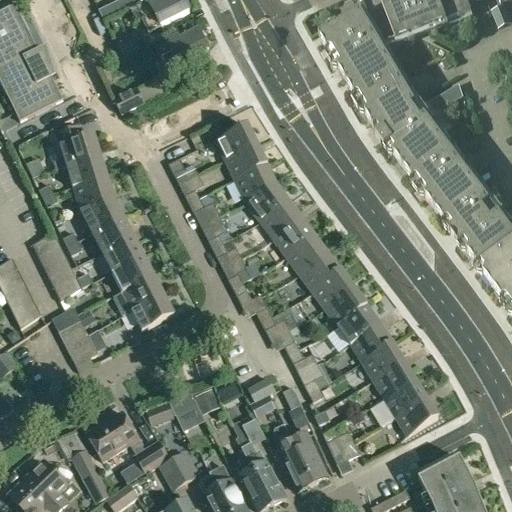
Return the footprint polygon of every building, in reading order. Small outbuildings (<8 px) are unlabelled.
[(160,29),(189,14),(182,0),(181,1),(180,0),(161,0),(149,6),(149,7),(140,12),(150,32),(159,28),(160,29)] [(446,25),(436,0),(378,0),(395,44),(446,25)] [(436,0),(446,25),(471,16),(465,0),(436,0)] [(20,124),(62,103),(52,81),(56,79),(49,55),(46,48),(37,52),(14,7),(0,14),(0,100),(6,97),(20,124)] [(504,8),(490,14),(498,32),(511,27),(504,8)] [(373,131),(379,127),(411,109),(414,107),(359,14),(336,28),(335,27),(326,32),(327,33),(318,38),(327,53),(329,51),(332,52),(336,59),(331,61),(332,63),(337,60),(340,66),(339,69),(337,70),(354,98),(356,97),(359,97),(363,104),(358,107),(359,108),(364,105),(367,111),(366,114),(364,116),(373,131)] [(155,50),(167,74),(208,54),(201,39),(200,40),(197,32),(179,41),(177,38),(166,44),(166,45),(155,50)] [(142,34),(115,47),(122,60),(149,47),(142,34)] [(114,103),(122,118),(143,107),(136,92),(114,103)] [(456,105),(448,93),(441,97),(448,109),(456,105)] [(441,97),(434,102),(441,114),(448,109),(441,97)] [(441,114),(434,102),(427,106),(435,118),(441,114)] [(420,121),(411,109),(379,127),(382,132),(375,138),(384,151),(390,146),(420,121)] [(511,235),(497,216),(493,210),(489,204),(461,168),(424,118),(420,121),(390,146),(395,151),(394,155),(392,156),(412,182),(414,181),(417,181),(421,187),(417,191),(418,192),(422,188),(427,194),(426,197),(424,198),(444,224),(446,223),(449,223),(453,229),(447,234),(452,241),(456,246),(457,248),(464,243),(469,249),(468,252),(466,254),(475,267),(473,268),(474,270),(476,269),(481,276),(482,276),(501,301),(500,302),(506,310),(505,311),(506,312),(507,311),(511,317),(511,235)] [(94,138),(84,141),(80,129),(56,137),(66,171),(101,160),(94,138)] [(215,145),(225,166),(257,150),(247,129),(215,145)] [(267,170),(257,150),(225,166),(235,186),(267,170)] [(101,160),(66,171),(73,193),(108,182),(101,160)] [(179,162),(168,168),(173,177),(184,172),(179,162)] [(267,170),(235,186),(245,207),(276,187),(267,170)] [(114,201),(108,182),(73,193),(80,215),(114,201)] [(289,206),(276,187),(245,207),(259,225),(289,206)] [(43,202),(53,197),(49,188),(38,193),(43,202)] [(184,199),(188,207),(199,202),(195,193),(184,199)] [(53,197),(43,202),(47,210),(58,205),(53,197)] [(123,220),(114,201),(80,215),(91,237),(123,220)] [(188,207),(193,216),(204,210),(199,202),(188,207)] [(259,225),(273,245),(302,223),(289,206),(259,225)] [(133,240),(123,220),(91,237),(101,257),(133,240)] [(273,245),(286,261),(314,239),(302,223),(273,245)] [(38,260),(58,248),(52,236),(32,249),(38,260)] [(67,251),(78,245),(73,237),(63,242),(67,251)] [(208,244),(212,253),(223,247),(218,239),(208,244)] [(314,239),(286,261),(298,278),(327,256),(314,239)] [(143,259),(133,240),(101,257),(111,275),(143,259)] [(78,245),(67,251),(71,259),(82,254),(78,245)] [(223,247),(212,253),(216,261),(227,256),(223,247)] [(58,248),(38,260),(44,272),(64,259),(58,248)] [(298,278),(311,296),(340,274),(327,256),(298,278)] [(64,259),(44,272),(50,284),(70,271),(64,259)] [(143,259),(111,275),(121,295),(153,278),(143,259)] [(0,283),(18,273),(12,261),(0,268),(0,283)] [(70,271),(50,284),(55,295),(76,283),(70,271)] [(18,273),(0,283),(0,291),(3,297),(23,284),(18,273)] [(340,274),(311,296),(324,313),(353,292),(340,274)] [(77,282),(82,292),(92,286),(88,277),(77,282)] [(227,283),(232,291),(243,286),(238,277),(227,283)] [(163,297),(153,278),(121,295),(112,300),(122,319),(131,314),(163,297)] [(76,283),(55,295),(60,305),(81,292),(76,283)] [(9,309),(29,296),(23,284),(3,297),(9,309)] [(243,286),(232,291),(236,300),(247,294),(243,286)] [(324,313),(337,330),(365,308),(353,292),(324,313)] [(14,320),(35,307),(29,296),(9,309),(14,320)] [(174,318),(163,297),(131,314),(142,335),(174,318)] [(35,307),(14,320),(20,332),(41,319),(35,307)] [(365,308),(337,330),(350,348),(380,328),(365,308)] [(260,325),(271,320),(266,311),(256,317),(260,325)] [(275,328),(271,320),(260,325),(265,334),(275,328)] [(80,324),(58,336),(63,347),(86,335),(80,324)] [(350,348),(361,366),(391,347),(380,328),(350,348)] [(86,335),(63,347),(69,358),(92,346),(86,335)] [(284,351),(288,359),(299,354),(295,345),(284,351)] [(92,346),(69,358),(75,369),(97,357),(92,346)] [(361,366),(372,384),(403,366),(391,347),(361,366)] [(288,359),(293,368),(304,362),(299,354),(288,359)] [(0,361),(0,386),(18,375),(6,357),(0,361)] [(372,384),(383,402),(414,383),(403,366),(372,384)] [(267,382),(247,392),(254,405),(274,395),(267,382)] [(308,397),(319,392),(315,383),(304,389),(308,397)] [(383,402),(395,422),(425,402),(414,383),(383,402)] [(195,399),(201,412),(217,404),(211,392),(195,399)] [(308,397),(313,406),(323,400),(319,392),(308,397)] [(169,403),(169,405),(174,418),(197,408),(191,397),(191,395),(169,403)] [(0,422),(14,414),(2,399),(0,401),(0,422)] [(425,402),(395,422),(407,441),(437,422),(425,402)] [(325,414),(314,419),(318,429),(329,424),(325,414)] [(103,466),(129,449),(136,459),(134,460),(145,477),(169,462),(158,445),(144,454),(138,444),(138,443),(122,416),(86,438),(103,466)] [(349,435),(338,441),(348,463),(360,458),(354,447),(349,435)] [(306,437),(291,445),(312,489),(327,481),(311,447),(310,447),(306,437)] [(326,446),(331,457),(337,469),(348,463),(338,441),(326,446)] [(312,489),(291,445),(278,451),(282,461),(281,462),(297,496),(312,489)] [(242,451),(247,461),(271,509),(285,502),(260,454),(256,456),(251,446),(242,451)] [(100,479),(87,455),(72,462),(86,487),(100,479)] [(184,456),(171,463),(185,487),(198,480),(184,456)] [(266,511),(271,509),(247,461),(239,466),(245,477),(240,479),(256,511),(266,511)] [(432,511),(483,511),(474,490),(459,461),(417,483),(431,509),(432,511)] [(185,487),(171,463),(159,470),(173,495),(185,487)] [(8,498),(20,510),(18,511),(43,511),(46,510),(47,511),(62,511),(67,507),(58,498),(67,490),(43,465),(8,498)] [(210,475),(212,480),(228,511),(245,511),(223,468),(210,475)] [(228,511),(212,480),(204,485),(209,495),(204,498),(211,511),(228,511)] [(128,488),(106,504),(111,511),(122,511),(137,501),(128,488)] [(399,497),(403,505),(409,502),(405,494),(399,497)] [(393,500),(398,508),(403,505),(399,497),(393,500)] [(387,503),(392,511),(398,508),(393,500),(387,503)] [(191,511),(187,503),(170,511),(192,511),(191,511)] [(389,511),(392,511),(387,503),(382,506),(385,511),(389,511)]
